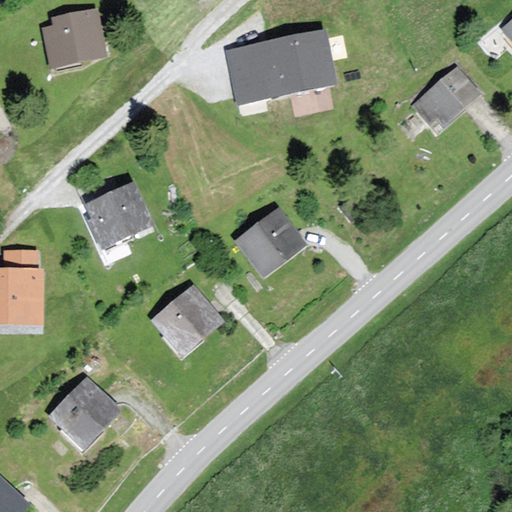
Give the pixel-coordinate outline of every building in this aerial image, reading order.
[(56,27),(47,29),(54,65),(105,54),(96,11),(54,19),(56,27)] [(333,82),(322,33),(231,52),(242,101),(333,82)] [(456,70),(415,105),(429,122),(436,116),(444,125),(478,95),(456,70)] [(132,184),(87,205),(91,213),(88,215),(102,246),(150,224),(132,184)] [(279,211),(239,240),(263,273),(304,244),(279,211)] [(6,270),(0,269),(0,322),(42,322),(42,271),(37,271),(37,253),(6,253),(6,270)] [(193,289),(157,321),(184,352),(220,320),(193,289)] [(119,411),(87,380),(53,416),(85,447),(119,411)] [(20,511),(27,506),(0,480),(0,511),(20,511)]
